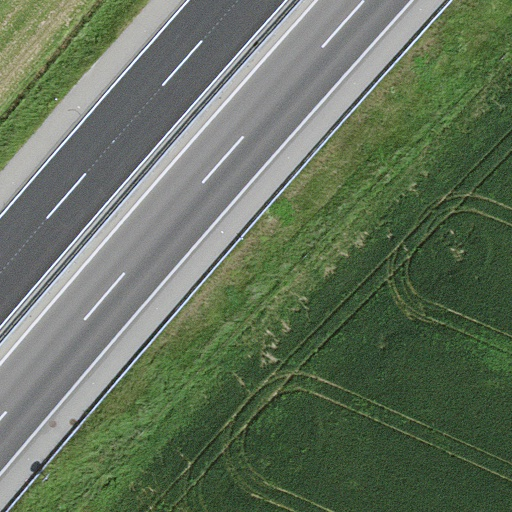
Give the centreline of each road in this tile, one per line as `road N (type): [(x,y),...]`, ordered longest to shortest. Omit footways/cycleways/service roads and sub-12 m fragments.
road 1 (motorway): [(0,417),(364,0)]
road 2 (motorway): [(236,0),(0,271)]
